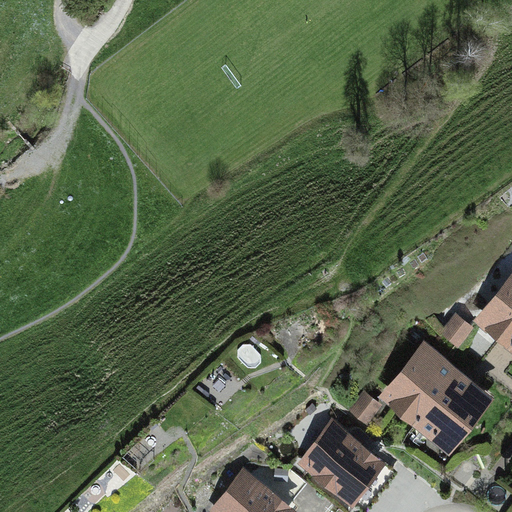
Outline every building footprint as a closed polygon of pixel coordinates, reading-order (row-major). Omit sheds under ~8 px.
[(511,347),(511,275),(477,319),(511,347)] [(462,339),(472,316),(453,308),(443,331),(462,339)] [(494,398),(425,342),(379,398),(447,455),(494,398)] [(387,464),(331,421),(298,463),(354,507),(387,464)] [(242,470),(210,511),(209,511),(295,511),(296,511),(242,470)]
